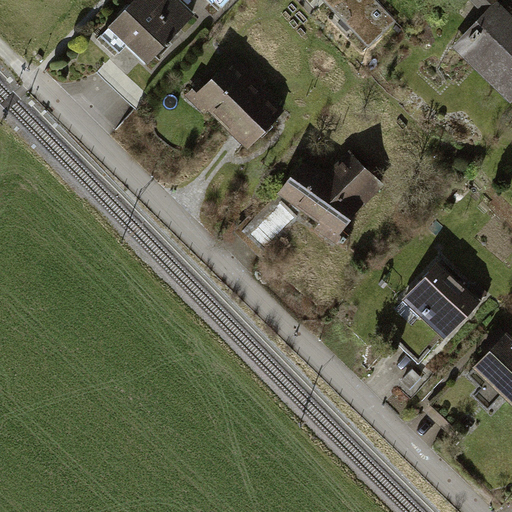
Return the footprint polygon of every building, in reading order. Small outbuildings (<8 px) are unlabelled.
[(127,46),(146,65),(197,11),(185,0),(131,0),(98,35),(119,55),(127,46)] [(397,21),(376,0),(328,0),(371,45),(397,21)] [(511,12),(499,0),(498,0),(467,0),(462,6),(478,22),(453,47),(511,103),(511,102),(511,12)] [(251,71),(232,55),(200,92),(194,86),(185,96),(203,111),(205,108),(250,147),(282,110),(269,99),(273,95),(249,74),(251,71)] [(328,174),(303,156),(279,192),(316,217),(311,224),(339,243),(362,207),(386,184),(350,148),(328,174)] [(447,336),(484,297),(441,257),(394,305),(414,324),(424,314),(447,336)] [(511,330),(503,322),(460,367),(480,387),(473,394),(488,410),(505,393),(511,400),(511,330)]
